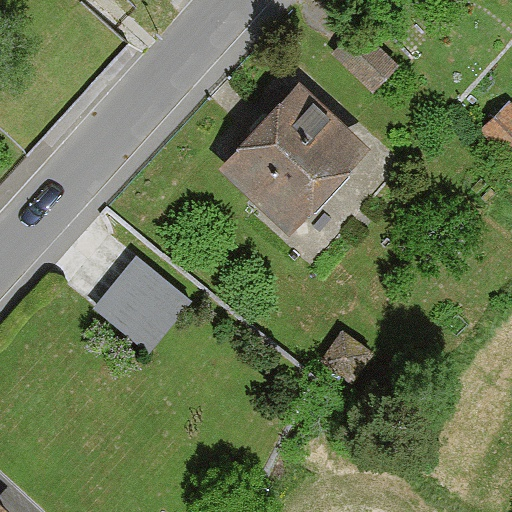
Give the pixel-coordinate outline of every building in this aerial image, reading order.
[(368,147),(299,82),(219,166),(288,231),(368,147)] [(511,102),(510,101),(481,131),(511,161),(511,102)] [(187,298),(136,255),(94,305),(146,348),(187,298)] [(342,329),(319,361),(355,387),(378,355),(342,329)] [(0,511),(16,511),(0,496),(0,511)]
